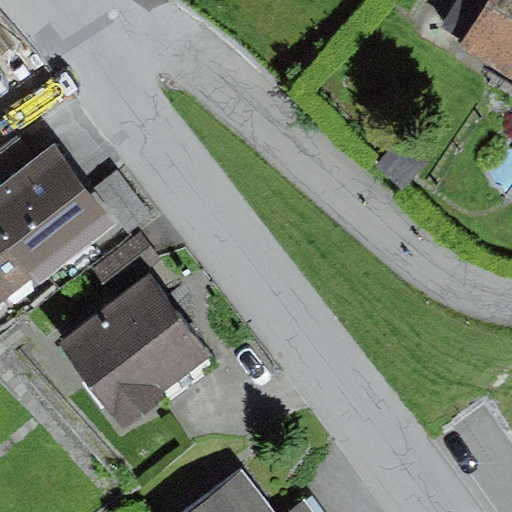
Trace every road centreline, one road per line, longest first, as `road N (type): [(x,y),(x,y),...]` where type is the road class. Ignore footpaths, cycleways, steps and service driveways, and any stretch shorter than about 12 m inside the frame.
road 1 (residential): [(450,511),(33,0)]
road 2 (residential): [(114,0),(197,57),(411,255),(464,290),(511,303)]
